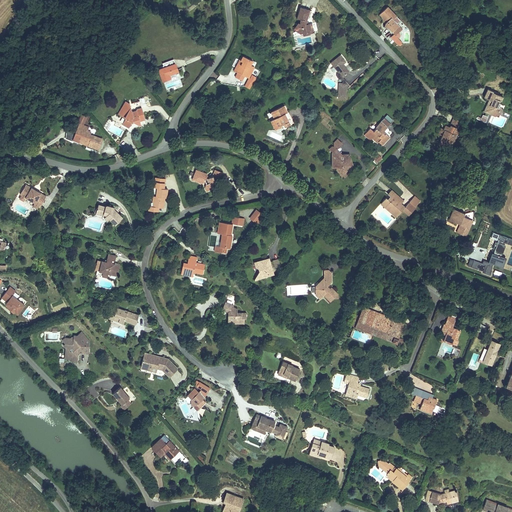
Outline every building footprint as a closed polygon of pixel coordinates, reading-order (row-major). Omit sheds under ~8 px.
[(394,15),(384,5),(376,13),(380,17),(379,22),(382,22),(382,27),(387,28),(389,26),(391,27),(395,23),(390,19),(394,15)] [(295,9),(291,20),(295,21),(295,22),(295,23),(295,24),(294,24),(292,24),(291,24),(290,25),(289,27),(289,28),(290,29),(291,30),(294,31),(293,35),(300,37),(301,35),(300,34),(301,31),(303,32),(304,26),(302,25),(301,25),(302,23),(302,21),(305,12),(295,9)] [(389,26),(387,28),(392,33),(397,28),(398,26),(395,23),(391,27),(389,26)] [(397,28),(392,33),(395,37),(401,32),(397,28)] [(230,73),(233,75),(240,63),(238,62),(241,58),(238,57),(230,73)] [(339,86),(336,85),(334,99),(337,100),(337,98),(342,99),(343,92),(347,89),(340,79),(346,74),(340,66),(344,64),(339,57),(329,65),(336,75),(334,76),(334,79),(336,81),(338,81),(340,83),(339,86)] [(250,63),(241,58),(238,62),(240,63),(233,75),(235,76),(233,79),(239,82),(241,79),(245,81),(250,73),(245,71),(247,67),(250,63)] [(171,64),(169,59),(157,64),(159,69),(171,64)] [(159,69),(154,71),(158,83),(167,79),(165,75),(174,72),(171,64),(159,69)] [(483,88),(478,98),(483,101),(478,112),(480,113),(486,111),(489,113),(497,111),(496,107),(494,106),(495,103),(493,102),(493,100),(495,101),(497,96),(488,92),(488,90),(483,88)] [(124,105),(120,103),(114,116),(121,119),(118,126),(125,130),(128,123),(131,124),(136,122),(140,121),(135,102),(124,105)] [(267,122),(272,131),(278,128),(277,126),(280,125),(282,129),(285,127),(280,115),(283,113),(280,107),(267,113),(271,120),(267,122)] [(283,113),(280,115),(285,127),(289,125),(283,113)] [(369,129),(363,135),(368,141),(369,139),(374,145),(376,143),(380,148),(388,140),(383,134),(386,131),(385,130),(390,126),(388,124),(390,121),(387,118),(385,120),(380,124),(383,128),(378,132),(376,130),(373,133),(369,129)] [(383,128),(380,124),(375,128),(378,132),(383,128)] [(444,144),(449,147),(454,137),(456,137),(458,133),(453,130),(454,128),(448,125),(447,128),(442,126),(440,130),(442,131),(439,137),(435,145),(442,148),(444,144)] [(97,145),(85,140),(86,137),(81,135),(83,132),(74,128),(72,133),(77,135),(76,139),(73,137),(71,141),(85,147),(84,150),(94,154),(97,145)] [(85,147),(71,141),(73,137),(76,139),(77,135),(72,133),(67,144),(83,151),(84,150),(85,147)] [(336,147),(337,147),(342,140),(338,137),(332,144),(336,147)] [(332,152),(333,157),(338,154),(341,156),(344,153),(337,147),(336,147),(332,152)] [(338,154),(333,157),(333,168),(337,168),(337,171),(348,170),(351,166),(351,158),(342,158),(342,157),(341,156),(338,154)] [(358,162),(351,158),(351,166),(348,170),(337,171),(344,179),(358,162)] [(202,173),(191,169),(187,179),(198,183),(201,181),(202,184),(201,186),(202,190),(211,186),(209,182),(212,181),(215,175),(209,173),(208,174),(203,177),(202,173)] [(159,183),(148,181),(147,186),(152,187),(151,193),(151,196),(150,203),(148,203),(147,207),(144,206),(143,211),(152,212),(153,207),(159,208),(163,189),(158,188),(159,183)] [(46,194),(23,183),(18,193),(25,196),(34,201),(32,205),(39,208),(46,194)] [(400,207),(395,203),(397,199),(387,190),(384,194),(388,197),(385,201),(382,199),(377,204),(395,220),(403,210),(400,207)] [(122,217),(114,210),(114,207),(104,205),(104,207),(97,205),(95,214),(104,218),(107,220),(109,218),(116,224),(122,217)] [(463,212),(451,206),(446,218),(455,222),(456,219),(459,220),(454,231),(464,235),(469,224),(464,222),(466,216),(461,214),(463,212)] [(253,213),(248,219),(252,222),(257,216),(253,213)] [(261,219),(257,216),(252,222),(256,225),(261,219)] [(239,220),(229,218),(228,225),(238,227),(239,220)] [(226,238),(228,225),(216,224),(215,232),(222,233),(220,245),(216,245),(216,249),(227,252),(228,238),(226,238)] [(497,259),(501,248),(495,246),(495,244),(509,248),(510,243),(493,237),(492,243),(493,243),(492,246),(491,245),(489,252),(490,253),(489,257),(487,256),(484,266),(486,266),(485,269),(478,267),(469,264),(467,271),(486,277),(488,270),(489,267),(494,269),(497,259)] [(184,259),(181,272),(195,275),(196,271),(205,273),(207,263),(198,261),(199,255),(190,253),(190,256),(191,258),(191,261),(184,259)] [(269,257),(254,262),(255,267),(256,267),(257,268),(258,269),(259,271),(259,273),(258,274),(259,279),(274,274),(269,257)] [(111,280),(114,269),(109,267),(108,269),(105,268),(106,264),(109,265),(110,260),(103,258),(101,265),(94,263),(91,274),(97,276),(96,279),(104,281),(104,278),(111,280)] [(315,276),(308,284),(311,286),(307,289),(308,293),(312,296),(315,293),(322,300),(325,297),(330,297),(329,292),(322,286),(323,285),(321,283),(323,279),(323,276),(323,272),(321,270),(319,268),(315,268),(315,276)] [(22,305),(10,295),(13,291),(7,286),(0,294),(0,297),(5,302),(2,304),(5,307),(4,308),(11,313),(12,312),(15,314),(22,305)] [(225,313),(227,324),(235,322),(235,324),(244,323),(243,318),(246,318),(245,312),(235,313),(234,309),(231,308),(231,306),(221,303),(219,310),(225,313)] [(136,318),(114,309),(111,318),(117,321),(116,325),(120,326),(122,322),(132,326),(136,318)] [(371,333),(378,316),(364,309),(355,326),(371,333)] [(448,315),(441,332),(447,335),(445,339),(444,341),(450,344),(452,340),(456,342),(461,331),(452,328),(456,318),(448,315)] [(404,327),(378,316),(371,333),(379,337),(380,335),(389,338),(388,343),(397,347),(398,345),(403,347),(406,341),(399,338),(404,327)] [(68,357),(71,355),(74,355),(84,356),(85,344),(77,335),(73,339),(68,339),(68,340),(62,340),(59,342),(62,345),(60,347),(63,350),(61,361),(68,361),(68,364),(73,365),(74,361),(68,357)] [(389,338),(380,335),(379,337),(388,343),(389,338)] [(491,366),(499,343),(490,340),(482,363),(491,366)] [(446,354),(439,350),(436,356),(444,359),(446,354)] [(165,361),(142,355),(137,373),(159,379),(162,376),(166,379),(175,371),(165,361)] [(281,364),(276,375),(287,379),(286,381),(293,384),(298,374),(292,371),(292,369),(281,364)] [(287,379),(276,375),(275,378),(285,383),(286,381),(287,379)] [(413,380),(422,386),(424,382),(415,377),(413,380)] [(358,382),(345,378),(342,387),(347,389),(345,395),(351,397),(350,401),(357,403),(358,398),(367,401),(369,393),(356,389),(358,382)] [(125,402),(116,391),(108,397),(117,408),(122,404),(125,402)] [(196,394),(192,391),(186,398),(190,402),(190,407),(196,407),(200,410),(204,404),(201,402),(203,400),(202,397),(199,394),(196,394)] [(421,391),(418,398),(425,401),(426,397),(427,394),(421,391)] [(418,398),(412,396),(410,402),(418,406),(417,409),(422,411),(428,414),(431,408),(433,409),(434,407),(433,406),(435,401),(426,397),(425,401),(418,398)] [(126,408),(122,404),(115,409),(119,414),(126,408)] [(260,412),(257,417),(262,419),(260,424),(269,429),(274,431),(274,430),(279,433),(278,435),(284,439),(290,428),(283,424),(282,427),(277,425),(278,421),(260,412)] [(262,419),(257,417),(253,426),(267,433),(269,429),(260,424),(262,419)] [(160,439),(147,451),(154,459),(161,453),(169,461),(175,456),(160,439)] [(316,448),(308,445),(304,456),(311,459),(313,454),(318,455),(317,457),(326,460),(329,449),(324,448),(324,447),(324,446),(320,444),(316,446),(316,448)] [(169,461),(161,453),(158,456),(165,464),(169,461)] [(381,461),(375,461),(376,468),(386,477),(384,479),(389,483),(396,489),(400,484),(405,488),(408,483),(405,480),(407,478),(396,469),(394,471),(381,461)] [(400,484),(396,489),(389,483),(388,485),(399,494),(405,488),(400,484)] [(427,491),(424,500),(436,503),(442,502),(450,499),(451,502),(458,500),(455,489),(448,491),(439,494),(427,491)] [(238,511),(242,502),(225,496),(222,506),(223,511),(222,511),(238,511)] [(511,511),(485,500),(481,508),(489,511),(511,511)]
